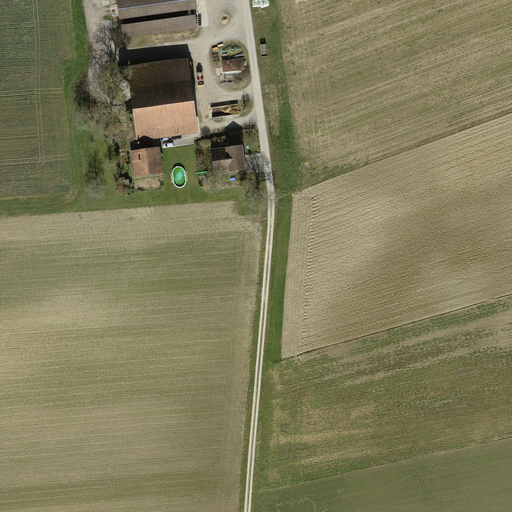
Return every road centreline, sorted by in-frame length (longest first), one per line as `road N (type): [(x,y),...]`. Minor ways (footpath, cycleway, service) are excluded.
road 1 (track): [(248,511),(271,191),(251,38),(103,57),(84,79)]
road 2 (track): [(0,208),(68,205),(76,194),(84,79)]
